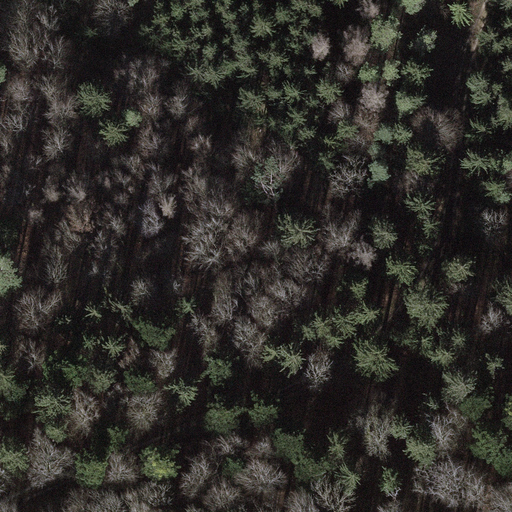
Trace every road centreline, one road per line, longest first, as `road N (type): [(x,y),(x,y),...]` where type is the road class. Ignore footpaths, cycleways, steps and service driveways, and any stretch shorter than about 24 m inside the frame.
road 1 (track): [(486,0),(444,224),(404,317),(327,376),(0,509)]
road 2 (track): [(0,325),(308,260),(357,242),(405,176),(442,72),(480,20)]
road 3 (track): [(511,509),(228,492),(126,495),(25,511)]
